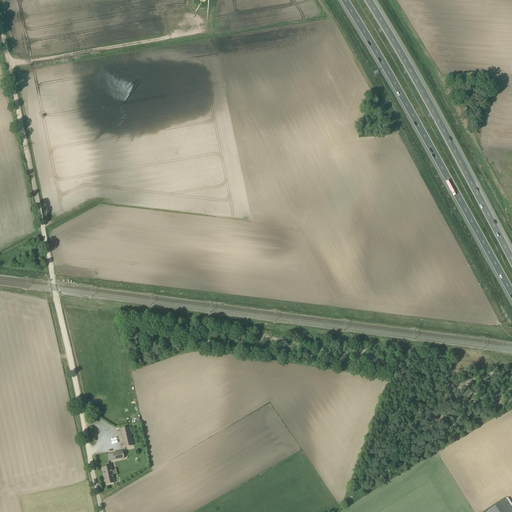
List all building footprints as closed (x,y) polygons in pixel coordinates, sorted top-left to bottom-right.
[(210,7),(210,5),(210,3),(209,2),(207,1),(205,0),(203,1),(202,2),(201,3),(200,5),(201,7),(202,9),(203,10),(205,10),(207,10),(209,9),(210,7)] [(124,448),(133,446),(129,427),(120,429),(124,448)] [(124,458),(123,451),(113,453),(114,460),(124,458)] [(116,468),(111,469),(110,466),(102,468),(106,484),(114,482),(112,475),(117,474),(116,468)] [(486,511),(511,511),(511,503),(508,498),(486,511)]
